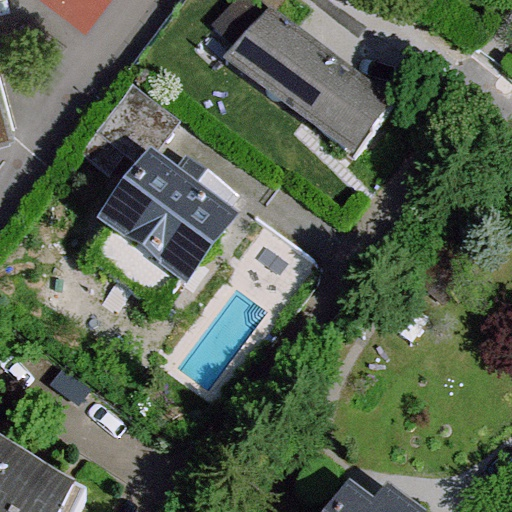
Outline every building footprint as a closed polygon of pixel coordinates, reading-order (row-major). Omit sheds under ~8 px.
[(0,0),(0,135),(17,131),(0,68),(0,0)] [(272,19),(240,52),(356,164),(395,111),(272,19)] [(137,169),(173,121),(131,89),(80,158),(108,179),(123,159),(137,169)] [(190,169),(174,190),(211,217),(226,196),(190,169)] [(155,176),(112,233),(115,235),(183,285),(187,287),(229,231),(211,217),(174,190),(155,176)] [(183,285),(115,235),(97,259),(100,271),(153,311),(166,309),(183,285)] [(0,449),(0,475),(12,458),(0,449)] [(0,511),(30,511),(49,480),(12,458),(0,475),(0,511)] [(83,511),(88,503),(49,480),(30,511),(83,511)]
